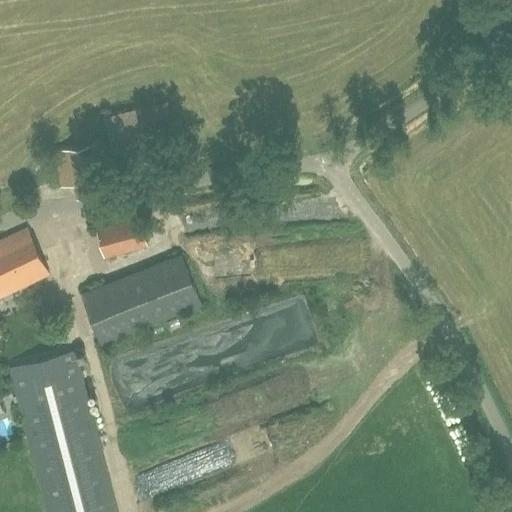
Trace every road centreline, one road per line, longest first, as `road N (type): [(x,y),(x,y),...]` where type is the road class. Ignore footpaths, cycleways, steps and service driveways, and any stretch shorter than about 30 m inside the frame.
road 1 (unclassified): [(511,458),(446,320),(335,161)]
road 2 (unclassified): [(335,161),(0,228)]
road 3 (unclassified): [(335,161),(503,58),(511,15)]
